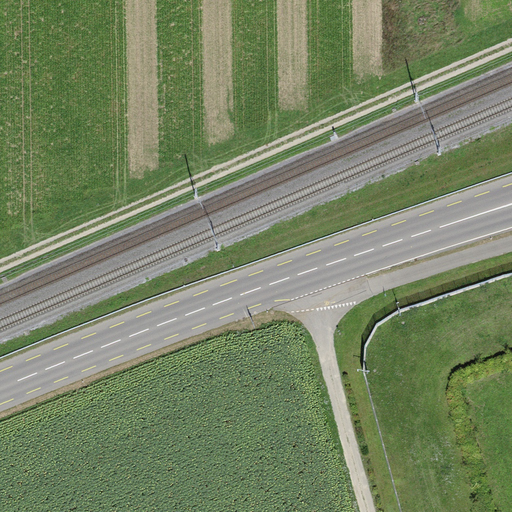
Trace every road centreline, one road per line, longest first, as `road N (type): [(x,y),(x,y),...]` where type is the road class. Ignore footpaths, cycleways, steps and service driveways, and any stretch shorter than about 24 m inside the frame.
road 1 (track): [(0,266),(511,42)]
road 2 (primary): [(511,204),(308,271),(0,389)]
road 3 (track): [(371,511),(308,271)]
road 4 (track): [(511,249),(364,289),(308,271)]
